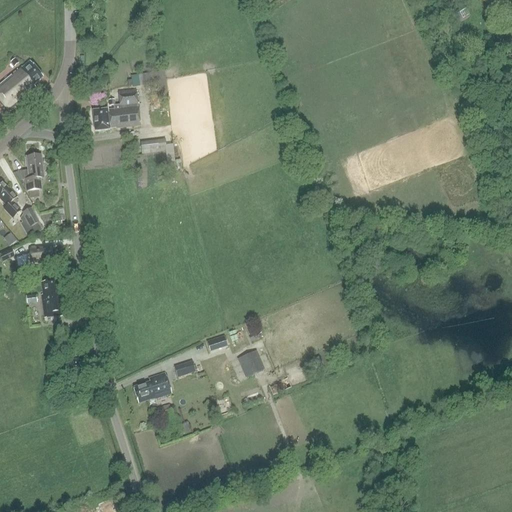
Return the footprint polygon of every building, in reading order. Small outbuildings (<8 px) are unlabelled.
[(511,0),(484,0),(504,14),(511,2),(511,0)] [(449,16),(456,26),(470,16),(464,6),(449,16)] [(18,71),(0,84),(0,102),(9,113),(37,89),(34,86),(43,78),(30,62),(22,68),(18,71)] [(138,76),(132,77),(133,87),(157,83),(158,87),(159,96),(160,101),(169,100),(167,86),(165,72),(147,74),(142,75),(143,76),(138,77),(138,76)] [(116,129),(140,127),(136,90),(118,92),(120,106),(115,106),(114,100),(109,101),(110,107),(113,107),(114,110),(108,111),(108,110),(92,112),(95,133),(111,131),(111,128),(116,127),(116,129)] [(165,140),(140,143),(142,156),(167,153),(165,140)] [(27,192),(29,192),(30,199),(39,198),(38,191),(39,191),(37,180),(44,179),(41,156),(27,158),(29,180),(25,181),(27,192)] [(0,197),(0,198),(0,200),(7,207),(4,210),(13,219),(21,211),(12,203),(17,198),(9,189),(8,190),(1,182),(0,182),(0,197)] [(31,209),(22,214),(23,216),(30,228),(39,223),(31,209)] [(60,222),(52,223),(53,227),(62,225),(61,222),(65,222),(64,216),(59,217),(60,222)] [(12,237),(6,242),(10,247),(16,242),(12,237)] [(41,248),(32,250),(29,250),(30,256),(22,257),(24,269),(32,268),(32,265),(43,263),(43,262),(54,260),(52,248),(41,250),(41,248)] [(11,250),(0,255),(0,260),(1,263),(14,257),(11,250)] [(45,319),(66,316),(64,297),(59,297),(57,282),(41,284),(43,295),(42,296),(45,319)] [(26,297),(27,304),(37,303),(36,295),(26,297)] [(389,342),(386,336),(380,338),(383,345),(389,342)] [(223,347),(207,352),(209,359),(226,354),(223,347)] [(264,370),(256,351),(237,360),(245,379),(264,370)] [(191,362),(174,368),(177,378),(194,372),(191,362)] [(139,405),(149,401),(151,405),(156,403),(154,400),(171,394),(164,374),(148,380),(149,383),(133,389),(139,405)] [(169,406),(157,410),(162,422),(174,418),(172,415),(176,413),(174,406),(170,407),(169,406)]
